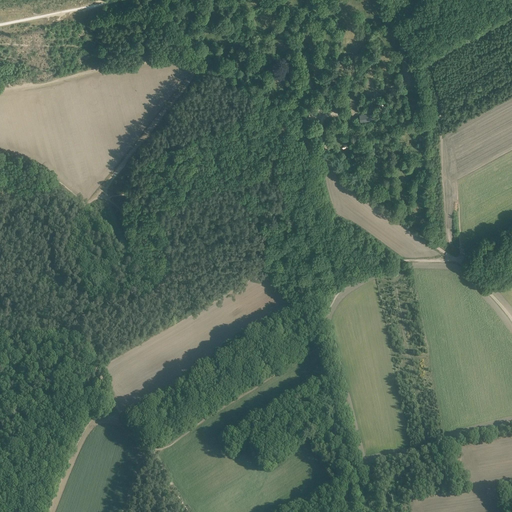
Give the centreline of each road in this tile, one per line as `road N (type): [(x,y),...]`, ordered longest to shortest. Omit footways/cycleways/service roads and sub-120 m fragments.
road 1 (track): [(91,204),(66,234),(65,254),(91,300),(105,306),(135,302),(220,260),(288,258),(333,286)]
road 2 (track): [(0,89),(129,60),(177,57),(203,67)]
road 3 (track): [(422,260),(395,287),(427,447)]
road 4 (track): [(335,294),(318,345),(348,472)]
road 5 (track): [(511,235),(468,259),(393,262),(345,286)]
road 6 (track): [(318,154),(453,259)]
road 7 (track): [(348,472),(511,428)]
road 8 (track): [(160,288),(165,231),(141,150)]
